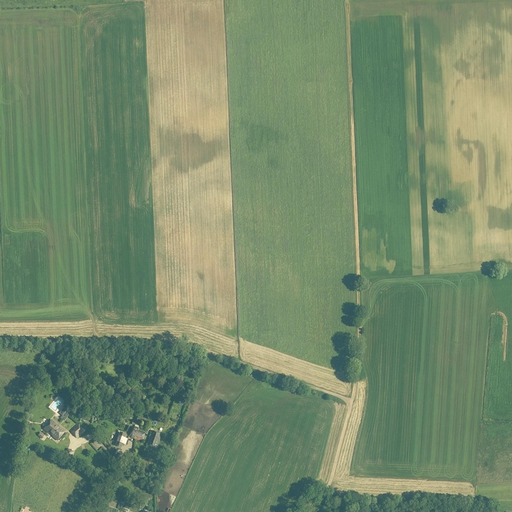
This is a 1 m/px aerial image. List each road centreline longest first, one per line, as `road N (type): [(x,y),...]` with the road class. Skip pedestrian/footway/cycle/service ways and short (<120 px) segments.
road 1 (track): [(351,401),(359,292),(348,0)]
road 2 (track): [(0,342),(177,344),(351,401)]
road 3 (track): [(351,401),(329,482),(299,511)]
